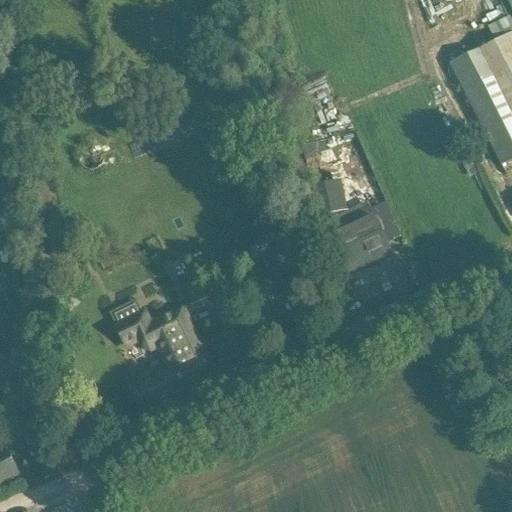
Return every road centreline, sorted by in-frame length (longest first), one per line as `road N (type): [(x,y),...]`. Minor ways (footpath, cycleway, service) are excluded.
road 1 (unclassified): [(102,511),(95,482),(105,466),(511,264)]
road 2 (track): [(0,153),(64,479),(95,482)]
